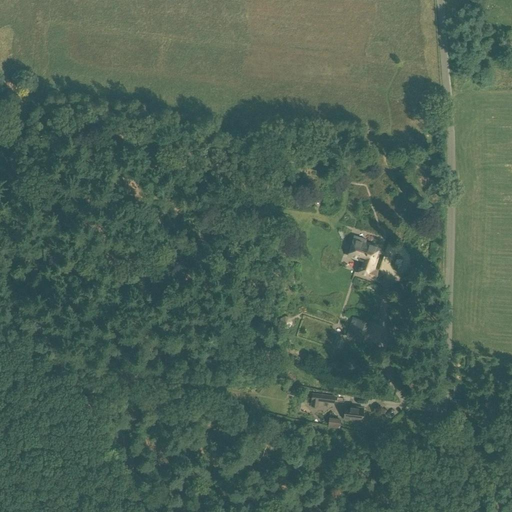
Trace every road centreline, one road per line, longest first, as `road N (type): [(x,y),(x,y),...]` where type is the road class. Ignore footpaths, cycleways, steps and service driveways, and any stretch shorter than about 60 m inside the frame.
road 1 (unclassified): [(373,511),(423,455),(443,409),(451,234),(440,0)]
road 2 (track): [(443,409),(401,403),(387,363),(384,305),(400,251),(420,100),(446,94)]
road 3 (track): [(0,289),(103,400),(145,511)]
road 4 (track): [(98,394),(66,379),(0,325)]
